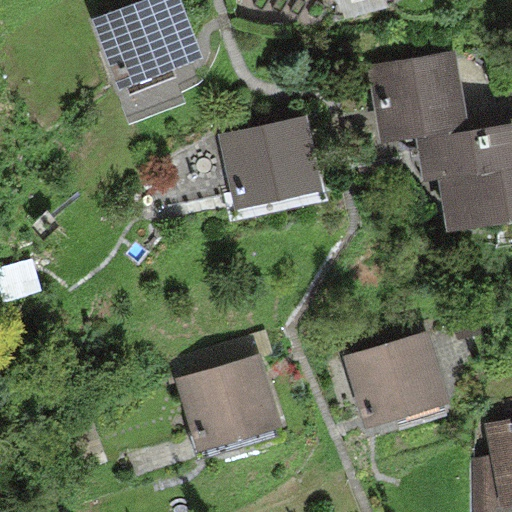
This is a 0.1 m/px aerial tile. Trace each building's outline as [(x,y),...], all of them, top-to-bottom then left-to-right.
[(179,0),(127,0),(89,13),(115,86),(200,56),(179,0)] [(380,135),(418,128),(422,173),(438,172),(443,223),(511,212),(511,112),(467,121),(453,48),(366,61),(380,135)] [(304,109),(216,131),(235,205),(322,184),(304,109)] [(425,328),(344,354),(366,423),(447,397),(425,328)] [(258,349),(170,374),(190,444),(278,420),(258,349)] [(511,414),(484,420),(489,453),(470,459),(469,511),(493,511),(494,504),(511,500),(511,414)]
